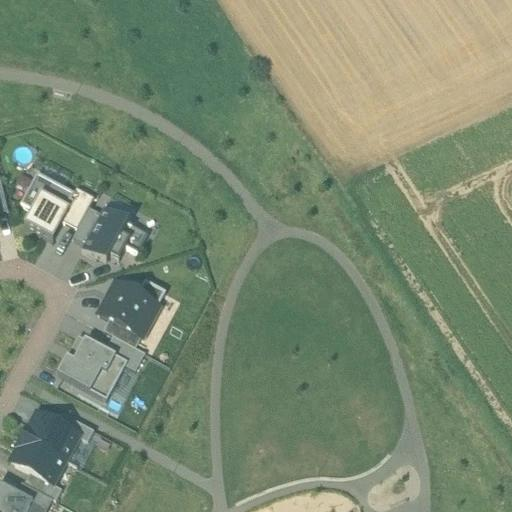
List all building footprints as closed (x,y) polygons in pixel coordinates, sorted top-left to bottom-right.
[(74,198),(37,178),(21,208),(32,214),(24,228),(53,244),(63,226),(74,206),(71,204),(74,198)] [(0,216),(8,215),(0,180),(0,216)] [(89,212),(94,202),(76,193),(74,198),(71,204),(74,206),(63,226),(77,234),(89,212)] [(72,243),(84,250),(101,218),(89,212),(77,234),(72,243)] [(128,228),(129,227),(104,213),(101,218),(84,250),(81,255),(106,269),(110,261),(119,265),(126,252),(130,244),(122,239),(128,228)] [(148,239),(128,228),(122,239),(130,244),(126,252),(137,258),(148,239)] [(116,287),(99,319),(109,325),(141,342),(166,297),(145,285),(137,299),(116,287)] [(135,353),(141,342),(109,325),(104,335),(113,341),(135,353)] [(106,405),(126,370),(127,367),(105,355),(79,341),(58,379),(106,405)] [(113,341),(105,355),(127,367),(126,370),(135,376),(145,358),(135,353),(113,341)] [(62,418),(57,428),(80,441),(79,442),(88,447),(94,435),(62,418)] [(29,430),(23,442),(66,465),(79,442),(80,441),(57,428),(42,420),(35,433),(29,430)] [(53,489),(66,465),(23,442),(17,453),(22,456),(15,469),(30,478),(53,490),(53,489)] [(30,478),(24,488),(53,504),(56,505),(62,494),(53,489),(53,490),(30,478)] [(42,511),(48,511),(53,504),(24,488),(22,487),(16,497),(42,511)] [(0,488),(0,511),(42,511),(16,497),(0,488)]
